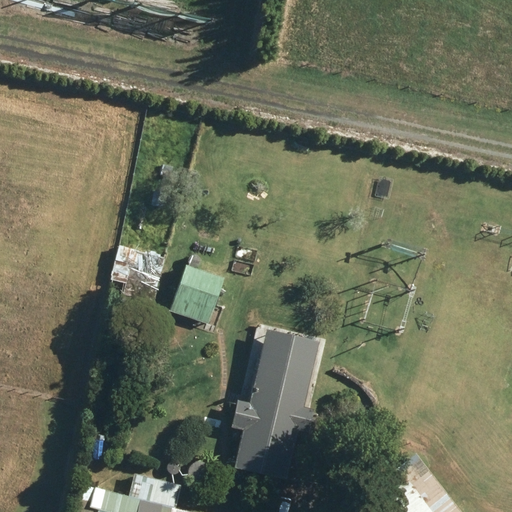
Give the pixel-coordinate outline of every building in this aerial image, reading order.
[(166,165),(162,175),(170,178),(174,167),(166,165)] [(190,172),(187,184),(196,186),(200,174),(190,172)] [(150,219),(148,234),(157,236),(160,221),(150,219)] [(119,246),(110,283),(154,294),(163,257),(119,246)] [(187,263),(170,310),(208,325),(226,277),(187,263)] [(245,428),(236,467),(288,479),(300,429),(310,432),(316,407),(306,405),(321,340),(268,327),(251,401),(239,399),(233,425),(245,428)] [(400,468),(362,496),(374,511),(445,511),(430,492),(422,498),(400,468)] [(79,503),(86,504),(83,511),(193,511),(176,507),(182,485),(136,473),(130,496),(84,484),(79,503)]
